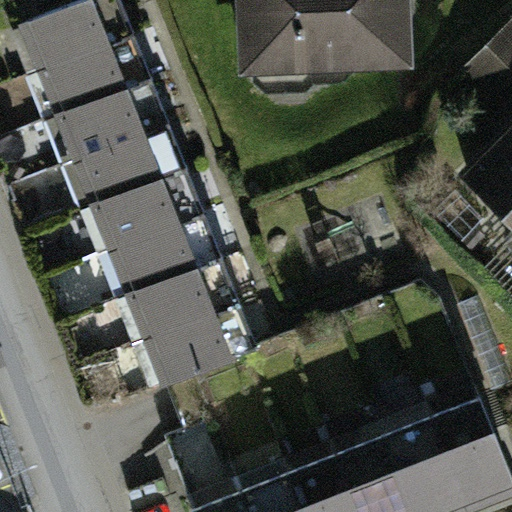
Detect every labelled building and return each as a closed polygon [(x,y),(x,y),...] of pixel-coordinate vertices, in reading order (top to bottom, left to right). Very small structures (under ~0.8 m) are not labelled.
[(262,350),(123,0),(84,0),(18,26),(162,389),(262,350)] [(413,0),(234,0),(237,77),(415,71),(413,0)] [(499,122),(455,157),(511,229),(511,33),(510,31),(459,71),(499,122)] [(475,511),(504,500),(462,399),(193,511),(475,511)] [(0,486),(13,481),(0,447),(0,486)]
